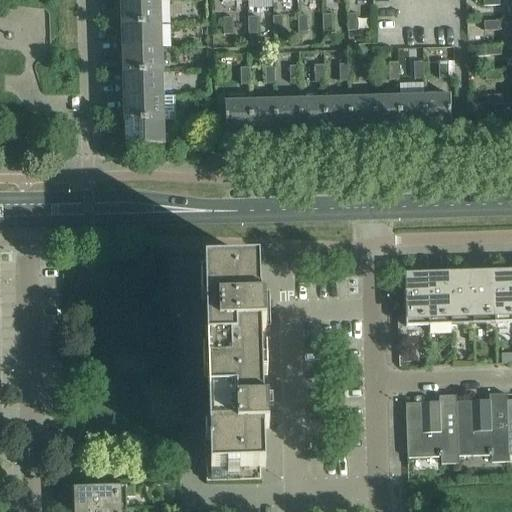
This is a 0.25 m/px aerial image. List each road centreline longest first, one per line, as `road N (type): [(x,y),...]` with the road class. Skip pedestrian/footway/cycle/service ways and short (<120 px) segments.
road 1 (tertiary): [(25,210),(374,207)]
road 2 (residential): [(33,511),(25,210)]
road 3 (residential): [(375,382),(373,243)]
road 4 (residential): [(373,243),(511,235)]
road 5 (tertiary): [(374,207),(511,204)]
road 6 (residential): [(511,378),(375,382)]
road 7 (residential): [(378,511),(375,382)]
